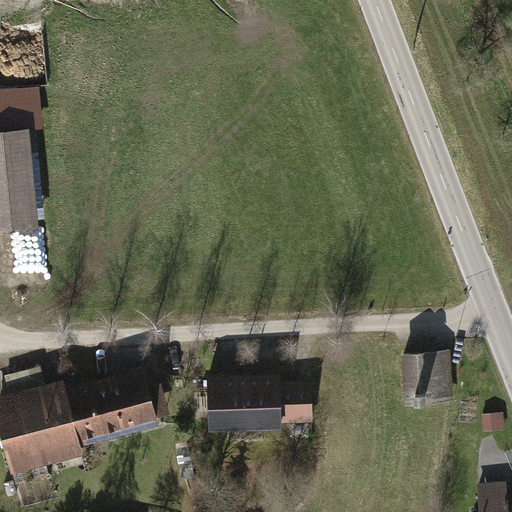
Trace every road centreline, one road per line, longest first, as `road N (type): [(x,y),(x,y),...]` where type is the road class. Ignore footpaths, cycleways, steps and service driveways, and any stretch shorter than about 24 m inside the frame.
road 1 (residential): [(499,326),(0,347)]
road 2 (tertiary): [(378,0),(499,326)]
